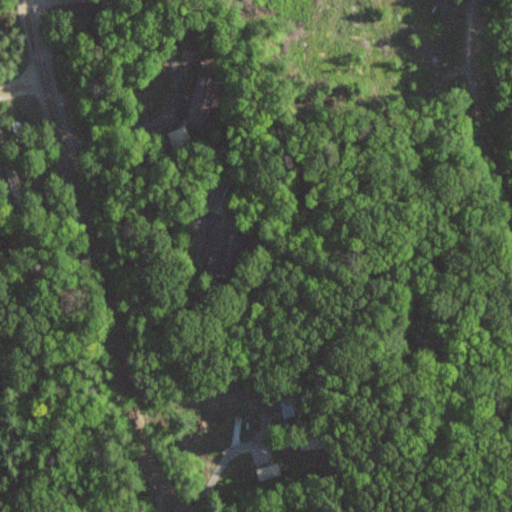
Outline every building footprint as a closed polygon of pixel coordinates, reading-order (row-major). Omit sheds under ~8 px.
[(95,0),(72,3),(75,23),(103,19),(99,0),(95,0)] [(186,119),(205,125),(219,79),(200,73),(186,119)] [(174,151),(192,146),(186,125),(168,131),(174,151)] [(24,202),(15,162),(4,164),(14,205),(24,202)] [(240,277),(247,233),(213,228),(206,272),(240,277)] [(443,369),(456,351),(424,327),(410,345),(443,369)] [(305,413),(297,374),(276,379),(284,417),(305,413)] [(463,417),(446,400),(432,413),(449,431),(463,417)] [(325,448),(325,429),(301,429),(301,448),(325,448)] [(257,467),(259,479),(281,474),(278,462),(257,467)]
